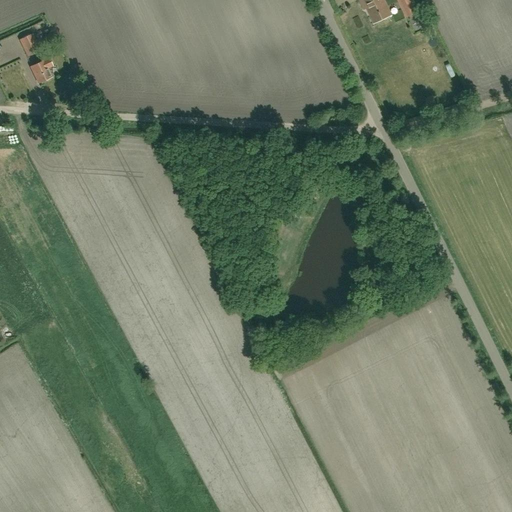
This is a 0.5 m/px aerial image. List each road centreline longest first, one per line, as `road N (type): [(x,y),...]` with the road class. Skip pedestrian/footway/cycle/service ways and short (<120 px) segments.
road 1 (track): [(511,93),(384,131),(0,109)]
road 2 (unclassified): [(511,389),(321,0)]
